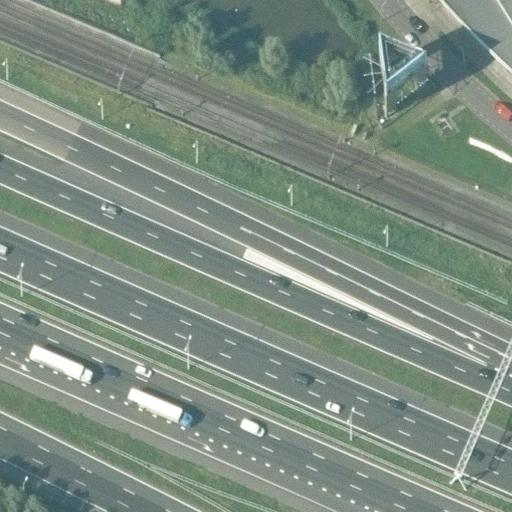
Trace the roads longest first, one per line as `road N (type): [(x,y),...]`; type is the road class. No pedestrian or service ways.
road 1 (motorway): [(511,472),(0,245)]
road 2 (motorway): [(490,372),(255,235),(0,116)]
road 3 (motorway): [(490,372),(235,273),(0,169)]
road 4 (motorway): [(0,327),(333,476)]
road 5 (secondary): [(511,132),(383,0)]
road 6 (motorway): [(0,434),(151,511)]
